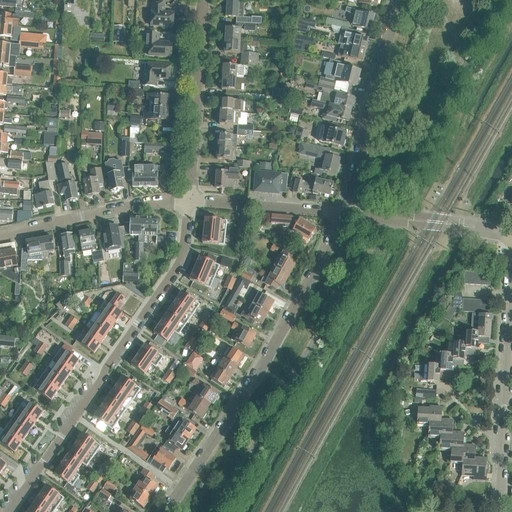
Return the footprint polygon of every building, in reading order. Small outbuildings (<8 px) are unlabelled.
[(23,4),(23,0),(0,0),(0,7),(23,10),(23,4)] [(73,6),(72,32),(88,33),(90,1),(74,0),(73,6)] [(226,16),(242,17),(242,10),(239,10),(239,9),(246,8),(246,2),(239,2),(227,2),(226,16)] [(151,5),(150,26),(173,27),(173,13),(164,13),(164,5),(151,5)] [(353,15),(351,27),(360,29),(360,28),(371,31),(374,16),(364,13),(356,11),(356,10),(346,8),(345,12),(353,15)] [(13,18),(13,16),(0,14),(0,25),(12,27),(18,28),(19,18),(31,19),(32,14),(16,12),(15,18),(13,18)] [(331,26),(348,31),(350,24),(327,18),(325,24),(331,26)] [(294,32),(302,33),(304,23),(296,22),(296,24),(294,32)] [(0,36),(11,38),(11,36),(16,37),(16,32),(11,32),(12,27),(0,25),(0,36)] [(347,35),(348,31),(331,26),(331,27),(334,33),(341,35),(342,34),(341,38),(347,40),(345,47),(366,52),(368,40),(347,35)] [(122,27),(114,27),(113,43),(121,43),(122,27)] [(225,40),(240,41),(241,29),(226,28),(225,40)] [(149,48),(148,56),(170,58),(171,44),(157,43),(158,35),(145,34),(144,47),(149,48)] [(302,44),(304,38),(296,36),(293,50),(301,52),(302,44)] [(224,53),(239,54),(239,47),(245,48),(246,42),(240,41),(225,40),(224,53)] [(35,50),(36,44),(19,42),(19,46),(19,49),(20,49),(35,50)] [(20,57),(20,49),(19,49),(19,46),(0,43),(0,55),(9,56),(17,57),(20,57)] [(363,63),(366,52),(345,47),(343,53),(339,52),(337,57),(341,58),(342,58),(346,59),(363,63)] [(334,61),(335,56),(324,53),(322,58),(334,61)] [(9,56),(0,55),(0,66),(8,67),(14,67),(14,66),(16,66),(17,57),(9,56)] [(301,69),(303,58),(296,56),(294,67),(301,69)] [(258,60),(241,59),(241,66),(236,67),(223,66),(222,77),(243,79),(244,66),(258,67),(258,60)] [(320,78),(318,84),(334,88),(335,82),(343,84),(345,85),(357,88),(361,72),(349,68),(350,65),(335,61),(330,60),(325,79),(320,78)] [(143,72),(142,86),(144,86),(149,86),(155,87),(155,79),(168,80),(169,66),(148,64),(148,65),(145,64),(145,72),(143,72)] [(7,74),(0,73),(0,84),(6,85),(11,86),(12,80),(7,79),(7,74)] [(248,79),(243,79),(222,77),(221,90),(241,91),(241,85),(247,85),(248,79)] [(353,105),(354,105),(356,99),(354,98),(333,93),(334,88),(318,84),(307,81),(306,87),(317,89),(316,92),(323,94),(320,102),(326,104),(333,106),(333,107),(339,108),(351,111),(353,105)] [(6,85),(0,84),(0,95),(5,96),(6,92),(12,92),(12,93),(18,94),(18,88),(6,87),(6,85)] [(289,93),(289,84),(282,84),(281,92),(289,93)] [(152,101),(152,108),(167,109),(168,97),(148,96),(147,101),(152,101)] [(244,114),(245,101),(234,101),(221,100),(220,112),(241,114),(244,114)] [(326,104),(313,101),(311,107),(324,110),(322,119),(335,123),(336,119),(348,121),(351,111),(333,107),(333,106),(326,104)] [(289,114),(298,116),(302,117),(304,110),(290,107),(289,114)] [(167,121),(167,109),(152,108),(152,115),(147,115),(143,114),(143,120),(167,121)] [(244,114),(241,114),(220,112),(219,125),(237,126),(237,130),(253,131),(253,130),(255,130),(255,126),(243,126),(244,114)] [(3,119),(3,114),(0,114),(0,125),(2,125),(3,124),(11,124),(11,120),(3,119)] [(297,123),(298,116),(290,115),(289,121),(297,123)] [(45,127),(48,127),(56,128),(57,128),(57,120),(46,119),(45,127)] [(342,148),(345,134),(340,133),(341,127),(323,123),(319,142),(342,148)] [(139,124),(130,124),(130,134),(138,135),(139,124)] [(306,142),(309,133),(297,129),(294,139),(306,142)] [(57,144),(58,132),(45,131),(44,143),(57,144)] [(87,140),(87,146),(102,146),(102,134),(87,134),(88,132),(81,131),(81,140),(87,140)] [(219,134),(218,147),(236,148),(236,143),(236,136),(232,136),(232,135),(219,134)] [(129,158),(130,153),(130,144),(121,143),(121,157),(129,158)] [(331,151),(321,148),(306,144),(304,151),(313,156),(322,159),(319,170),(324,171),(335,174),(339,160),(329,157),(331,151)] [(50,145),(50,154),(57,154),(58,146),(50,145)] [(235,161),(236,148),(218,147),(217,160),(235,161)] [(30,161),(31,154),(23,154),(23,153),(16,153),(16,154),(15,154),(15,152),(11,152),(11,154),(10,154),(10,160),(22,161),(23,161),(30,161)] [(0,166),(2,167),(8,168),(8,169),(21,170),(22,162),(0,159),(0,166)] [(107,163),(105,164),(110,191),(112,191),(114,192),(117,191),(118,190),(123,189),(121,178),(124,178),(121,160),(116,161),(114,160),(109,161),(107,163)] [(48,180),(56,178),(53,165),(44,164),(48,180)] [(66,165),(56,167),(59,182),(61,182),(62,185),(57,186),(59,195),(64,194),(65,201),(77,199),(74,183),(68,184),(67,181),(70,180),(66,165)] [(133,187),(142,187),(143,188),(144,188),(144,167),(133,167),(133,170),(127,170),(127,181),(133,181),(133,187)] [(144,167),(144,188),(147,188),(147,187),(158,187),(158,167),(144,167)] [(225,172),(216,171),(215,188),(232,189),(233,180),(237,181),(238,169),(225,168),(225,172)] [(89,171),(91,180),(83,181),(86,196),(99,194),(98,188),(102,187),(101,179),(99,169),(89,171)] [(255,171),(253,192),(279,195),(279,189),(286,189),(288,174),(255,171)] [(0,187),(8,189),(18,189),(18,184),(4,182),(4,184),(0,184),(1,176),(0,176),(0,187)] [(296,180),(292,194),(302,196),(303,190),(313,192),(312,194),(318,195),(319,193),(330,196),(333,184),(316,180),(314,186),(305,183),(305,182),(296,180)] [(53,205),(48,182),(37,184),(39,194),(34,195),(37,208),(53,205)] [(0,215),(12,217),(13,208),(3,207),(3,205),(0,204),(0,215)] [(272,216),(271,223),(283,224),(282,227),(286,228),(287,228),(287,230),(292,232),(293,231),(299,235),(295,242),(304,247),(308,240),(314,229),(299,220),(298,220),(299,220),(295,218),(288,217),(289,217),(276,216),(272,216)] [(124,231),(125,233),(125,235),(129,235),(129,236),(138,236),(138,244),(135,244),(134,262),(135,262),(135,265),(142,265),(142,262),(143,247),(144,218),(130,217),(130,223),(125,223),(124,231)] [(144,218),(143,247),(148,247),(148,236),(157,237),(157,218),(144,218)] [(205,219),(203,231),(220,233),(225,234),(226,221),(221,221),(205,219)] [(251,229),(258,233),(261,228),(254,224),(251,229)] [(102,228),(106,252),(120,250),(116,226),(102,228)] [(78,233),(81,252),(96,250),(92,231),(78,233)] [(203,231),(202,244),(218,246),(218,245),(221,245),(223,245),(225,234),(220,233),(203,231)] [(65,262),(59,262),(60,277),(69,277),(68,263),(70,263),(69,255),(74,254),(71,234),(60,236),(63,259),(64,259),(65,262)] [(52,237),(38,239),(42,259),(42,258),(48,258),(47,253),(54,252),(52,237)] [(175,248),(176,238),(163,237),(162,247),(175,248)] [(37,260),(42,259),(38,239),(25,241),(27,249),(22,250),(21,271),(26,272),(27,261),(37,259),(37,260)] [(0,275),(15,283),(19,285),(20,269),(17,269),(15,252),(16,252),(14,244),(0,246),(0,275)] [(270,251),(276,254),(279,248),(273,245),(270,251)] [(93,263),(98,262),(103,262),(101,251),(91,252),(93,263)] [(281,255),(274,267),(289,276),(295,263),(292,261),(294,257),(284,251),(281,255)] [(199,258),(194,270),(209,276),(214,278),(219,266),(213,264),(205,260),(199,258)] [(222,258),(220,265),(230,268),(232,261),(222,258)] [(129,270),(130,264),(123,264),(122,281),(138,282),(138,273),(132,273),(132,270),(129,270)] [(268,280),(265,285),(275,290),(277,285),(282,288),(289,276),(274,267),(267,279),(268,280)] [(194,270),(189,280),(210,289),(214,278),(209,276),(194,270)] [(244,272),(241,278),(250,283),(253,277),(244,272)] [(228,277),(225,282),(233,285),(236,280),(228,277)] [(246,289),(250,283),(241,278),(237,284),(246,289)] [(225,282),(225,283),(223,287),(231,291),(233,285),(225,282)] [(217,300),(220,293),(213,290),(210,297),(217,300)] [(254,291),(248,303),(267,314),(274,302),(254,291)] [(113,301),(109,305),(119,312),(124,305),(121,303),(124,298),(118,293),(116,296),(113,295),(110,299),(113,301)] [(182,293),(174,303),(188,312),(192,315),(199,305),(195,302),(184,295),(182,293)] [(462,312),(462,300),(460,293),(456,293),(449,307),(455,312),(462,312)] [(69,294),(56,306),(60,310),(73,299),(69,294)] [(236,294),(230,307),(242,313),(248,300),(236,294)] [(85,296),(82,301),(89,306),(92,301),(85,296)] [(85,311),(89,306),(82,301),(78,306),(85,311)] [(105,302),(97,312),(102,315),(115,324),(122,314),(119,312),(109,305),(105,302)] [(174,303),(167,313),(181,322),(185,325),(192,315),(188,312),(174,303)] [(245,308),(241,316),(245,318),(243,322),(252,326),(255,322),(261,325),(267,314),(248,303),(245,308)] [(236,317),(233,316),(224,310),(223,310),(219,316),(232,324),(236,317)] [(442,318),(449,322),(453,315),(446,311),(442,318)] [(97,312),(90,322),(94,325),(108,335),(115,324),(102,315),(97,312)] [(167,313),(160,323),(174,332),(178,335),(185,325),(181,322),(167,313)] [(67,322),(74,327),(78,321),(71,316),(67,322)] [(209,327),(213,322),(206,317),(202,322),(209,327)] [(478,338),(478,340),(485,341),(485,338),(490,339),(491,321),(478,320),(478,332),(478,338)] [(71,331),(74,327),(67,322),(64,326),(71,331)] [(206,332),(209,327),(202,322),(199,327),(206,332)] [(160,323),(153,333),(158,336),(165,341),(167,342),(174,332),(160,323)] [(234,323),(231,329),(235,332),(231,340),(235,342),(247,349),(255,335),(234,323)] [(94,325),(87,336),(100,345),(108,335),(94,325)] [(465,349),(465,356),(471,356),(472,349),(477,350),(478,345),(478,340),(478,338),(478,332),(465,331),(465,337),(465,344),(465,349)] [(82,332),(76,342),(80,345),(94,354),(100,345),(87,336),(86,335),(82,332)] [(212,343),(215,339),(210,335),(207,340),(212,343)] [(158,336),(154,341),(162,346),(165,341),(158,336)] [(452,360),(452,367),(463,368),(464,361),(465,356),(465,349),(465,344),(465,337),(459,336),(459,343),(453,343),(452,355),(452,360)] [(15,338),(2,337),(1,346),(14,347),(15,338)] [(191,337),(188,342),(195,347),(198,342),(191,337)] [(37,347),(44,352),(47,347),(35,338),(31,343),(37,347)] [(192,352),(195,347),(188,342),(185,347),(192,352)] [(146,345),(138,355),(151,365),(155,368),(163,357),(146,345)] [(205,354),(208,349),(203,345),(200,351),(205,354)] [(40,357),(44,352),(37,347),(33,352),(40,357)] [(61,348),(54,358),(72,371),(79,361),(66,352),(61,348)] [(231,349),(224,359),(237,368),(244,357),(231,349)] [(452,372),(452,367),(452,360),(452,355),(435,354),(434,366),(439,366),(439,371),(440,371),(439,378),(450,379),(451,372),(452,372)] [(138,355),(131,365),(144,374),(151,365),(138,355)] [(54,358),(47,368),(52,372),(65,381),(72,371),(54,358)] [(230,378),(237,368),(224,359),(218,370),(230,378)] [(192,360),(188,367),(197,373),(198,373),(202,366),(192,360)] [(30,372),(33,367),(26,362),(23,367),(30,372)] [(197,373),(188,367),(185,365),(182,370),(184,371),(184,372),(193,378),(197,373)] [(439,383),(439,378),(440,371),(439,371),(439,366),(434,366),(422,365),(421,382),(439,383)] [(26,377),(30,372),(23,367),(19,372),(26,377)] [(47,368),(40,378),(58,391),(65,381),(52,372),(47,368)] [(166,375),(172,379),(176,374),(169,370),(166,375)] [(223,388),(230,378),(218,370),(211,380),(223,388)] [(166,375),(165,376),(163,380),(169,384),(172,379),(166,375)] [(123,377),(115,387),(129,396),(133,400),(141,389),(136,386),(123,377)] [(40,378),(33,389),(51,401),(58,391),(40,378)] [(204,386),(194,380),(191,384),(197,388),(192,396),(196,398),(209,407),(217,394),(204,385),(204,386)] [(115,387),(108,397),(122,406),(126,410),(133,400),(129,396),(115,387)] [(0,397),(8,403),(11,399),(0,390),(0,397)] [(108,397),(101,407),(115,416),(119,420),(126,410),(122,406),(108,397)] [(166,397),(163,402),(172,408),(175,403),(166,397)] [(200,420),(209,407),(196,398),(191,406),(181,400),(178,404),(187,411),(200,420)] [(25,400),(18,410),(22,414),(36,423),(43,413),(30,404),(25,400)] [(177,425),(174,430),(188,440),(196,430),(193,428),(181,420),(182,419),(177,415),(176,414),(178,412),(172,408),(163,402),(161,401),(155,409),(172,420),(172,422),(177,425)] [(150,411),(153,407),(146,402),(143,406),(150,411)] [(147,416),(150,411),(143,406),(140,411),(147,416)] [(101,407),(94,417),(100,422),(104,425),(112,430),(119,420),(115,416),(101,407)] [(429,407),(429,409),(418,408),(417,425),(430,425),(430,422),(441,423),(441,421),(442,421),(442,408),(429,407)] [(18,410),(10,420),(15,424),(29,433),(36,423),(22,414),(18,410)] [(181,420),(193,428),(194,425),(183,418),(182,419),(181,420)] [(10,420),(3,430),(8,434),(21,443),(29,433),(15,424),(10,420)] [(429,438),(440,439),(441,439),(441,434),(453,436),(453,433),(454,421),(442,421),(441,421),(441,423),(430,422),(430,425),(429,438)] [(102,433),(107,426),(104,425),(100,422),(96,428),(102,433)] [(136,432),(140,427),(132,422),(129,427),(136,432)] [(151,437),(155,432),(146,426),(142,431),(145,433),(151,437)] [(133,436),(136,432),(129,427),(126,431),(133,436)] [(3,430),(0,435),(0,443),(1,444),(14,454),(21,443),(8,434),(3,430)] [(141,430),(128,449),(145,461),(148,456),(140,450),(136,447),(145,433),(142,431),(141,430)] [(181,451),(188,440),(174,430),(166,441),(181,451)] [(439,451),(452,451),(452,447),(464,448),(464,446),(465,446),(465,434),(453,433),(453,436),(441,434),(441,439),(440,439),(439,451)] [(83,434),(76,445),(89,454),(94,457),(101,447),(83,434)] [(76,445),(69,454),(82,463),(87,467),(94,457),(89,454),(76,445)] [(451,463),(462,464),(462,460),(475,460),(475,458),(476,447),(465,446),(464,446),(464,448),(452,447),(452,451),(451,463)] [(150,458),(147,463),(162,473),(165,468),(169,470),(176,459),(171,456),(161,449),(157,447),(150,458)] [(69,454),(62,464),(75,473),(82,463),(69,454)] [(475,460),(462,460),(462,464),(461,476),(474,476),(473,480),(487,481),(487,472),(486,472),(487,459),(475,458),(475,460)] [(106,459),(103,464),(110,469),(114,464),(106,459)] [(62,464),(55,475),(73,487),(73,486),(78,479),(80,477),(75,473),(62,464)] [(110,469),(103,464),(100,468),(107,474),(110,469)] [(145,470),(134,486),(134,487),(150,497),(157,486),(151,482),(154,476),(143,469),(145,470)] [(93,479),(89,484),(96,489),(100,484),(93,479)] [(112,495),(117,487),(107,481),(103,489),(112,495)] [(63,487),(74,495),(77,489),(74,487),(73,489),(65,484),(63,487)] [(96,489),(89,484),(86,488),(93,493),(96,489)] [(46,487),(39,497),(51,506),(56,509),(63,499),(58,496),(46,487)] [(131,492),(134,494),(130,500),(142,508),(150,497),(134,487),(131,492)] [(107,501),(111,495),(102,489),(98,495),(107,501)] [(434,498),(445,501),(447,495),(436,492),(434,498)] [(39,497),(32,507),(38,511),(53,511),(56,509),(51,506),(39,497)]
